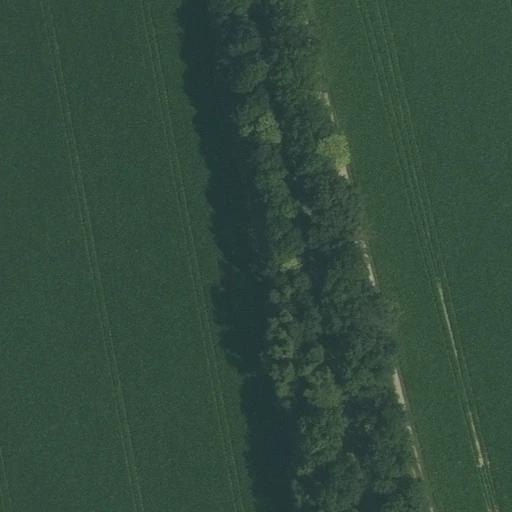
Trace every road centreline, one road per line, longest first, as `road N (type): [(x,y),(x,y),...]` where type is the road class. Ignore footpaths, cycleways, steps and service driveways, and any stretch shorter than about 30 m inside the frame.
road 1 (track): [(296,0),(430,511)]
road 2 (track): [(257,0),(373,511)]
